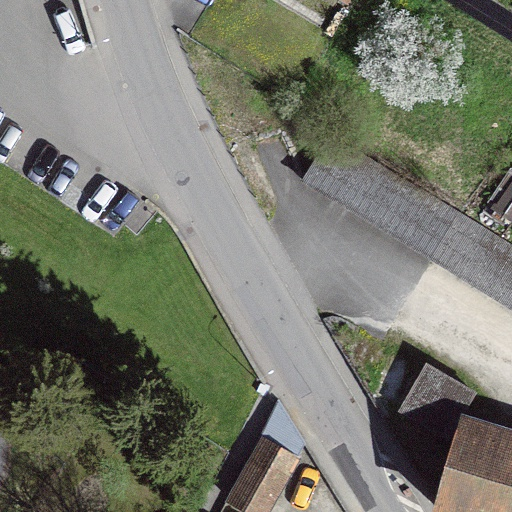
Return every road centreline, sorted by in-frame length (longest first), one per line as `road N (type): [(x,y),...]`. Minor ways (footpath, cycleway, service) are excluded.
road 1 (residential): [(380,511),(286,362),(159,107),(125,0)]
road 2 (unknown): [(0,75),(50,86),(106,114),(134,117),(159,107)]
